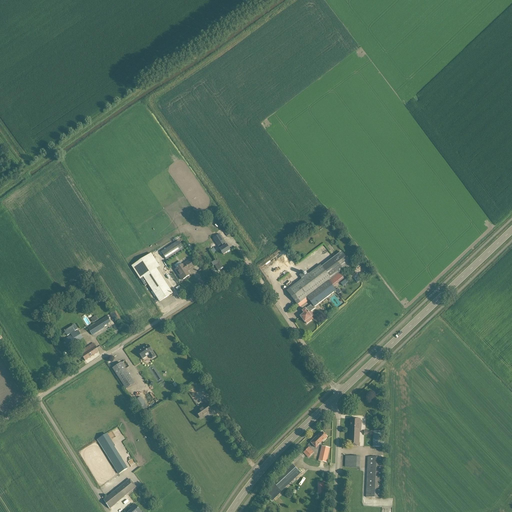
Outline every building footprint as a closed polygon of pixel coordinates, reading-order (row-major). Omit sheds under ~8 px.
[(215,217),(220,225),(227,236),(231,234),(223,223),(224,222),(219,214),(218,212),(214,214),(216,217),(215,217)] [(226,245),(220,234),(213,238),(220,249),(223,255),(230,250),(227,245),(226,245)] [(161,252),(166,260),(179,251),(180,252),(183,249),(178,241),(161,252)] [(339,273),(351,264),(341,252),(322,266),(321,265),(291,288),(287,291),(298,305),(307,297),(339,273)] [(156,269),(160,266),(151,254),(132,266),(145,286),(148,284),(160,302),(172,294),(156,269)] [(187,272),(194,267),(190,260),(175,270),(182,280),(189,276),(187,272)] [(217,264),(215,266),(218,271),(223,268),(219,260),(216,261),(217,264)] [(337,291),(333,287),(344,279),(339,273),(307,297),(312,304),(315,307),(337,291)] [(303,312),(301,313),(303,315),(301,317),(303,319),(302,319),(303,320),(305,322),(307,324),(313,319),(312,317),(314,315),(311,312),(316,308),(315,307),(312,304),(303,311),(303,312)] [(89,328),(93,335),(105,327),(101,321),(89,328)] [(65,340),(69,347),(83,338),(79,331),(65,340)] [(80,352),(85,361),(99,352),(93,344),(80,352)] [(138,352),(143,359),(149,355),(152,359),(155,357),(153,352),(148,345),(138,352)] [(126,389),(135,384),(121,363),(113,369),(126,389)] [(141,397),(134,401),(139,408),(141,411),(141,412),(142,411),(143,411),(145,409),(148,408),(147,407),(145,404),(141,397)] [(210,411),(211,411),(206,405),(196,412),(200,418),(207,414),(207,415),(211,412),(210,411)] [(349,446),(359,446),(360,426),(359,426),(359,419),(351,419),(351,427),(350,427),(349,446)] [(364,431),(364,435),(373,435),(373,447),(382,447),(384,447),(384,443),(384,441),(382,441),(383,432),(374,431),(364,431)] [(317,438),(316,437),(311,442),(316,448),(327,437),(322,432),(317,438)] [(319,461),(326,463),(330,448),(322,446),(319,461)] [(128,468),(115,447),(105,453),(119,474),(128,468)] [(305,451),(310,457),(314,453),(309,448),(305,451)] [(346,456),(345,467),(354,467),(355,457),(351,456),(346,456)] [(366,497),(382,498),(384,458),(368,457),(366,497)] [(281,492),(301,473),(291,463),(272,481),(273,483),(279,490),(281,492)] [(104,500),(109,509),(116,503),(136,487),(130,479),(104,500)]
